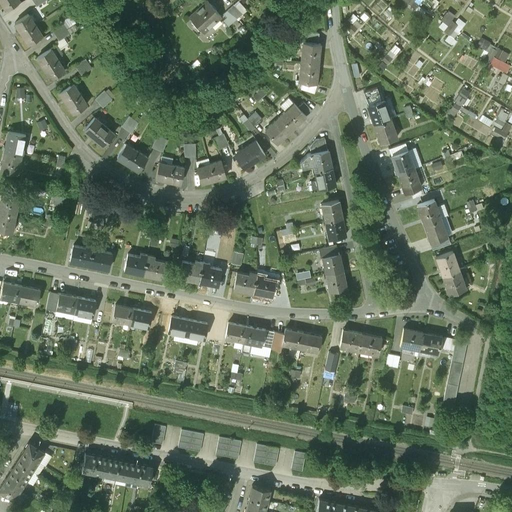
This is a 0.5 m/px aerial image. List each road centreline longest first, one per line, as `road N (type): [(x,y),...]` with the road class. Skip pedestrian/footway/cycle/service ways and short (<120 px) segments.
road 1 (residential): [(329,110),(295,152),(247,186),(209,200),(163,198),(118,180),(76,144),(17,56)]
road 2 (residential): [(0,259),(239,309),(372,310)]
road 3 (residential): [(423,304),(343,80)]
road 4 (residential): [(28,429),(250,472)]
road 5 (residential): [(372,310),(329,110)]
